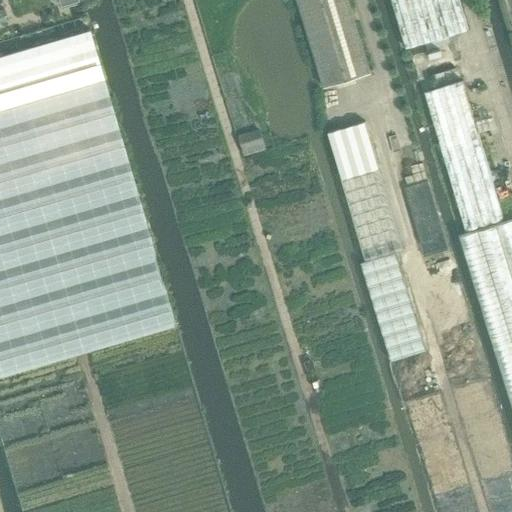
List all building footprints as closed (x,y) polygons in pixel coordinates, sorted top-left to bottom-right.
[(296,0),(324,88),(370,73),(346,0),(296,0)] [(389,0),(404,49),(466,30),(456,0),(389,0)] [(103,78),(88,28),(0,54),(0,375),(174,324),(103,78)] [(424,92),(464,230),(503,219),(462,81),(424,92)] [(327,133),(340,179),(378,168),(364,122),(327,133)] [(237,136),(243,155),(264,148),(259,130),(237,136)] [(340,179),(364,260),(394,251),(402,249),(378,168),(340,179)] [(394,251),(364,260),(359,262),(389,361),(424,351),(394,251)]
